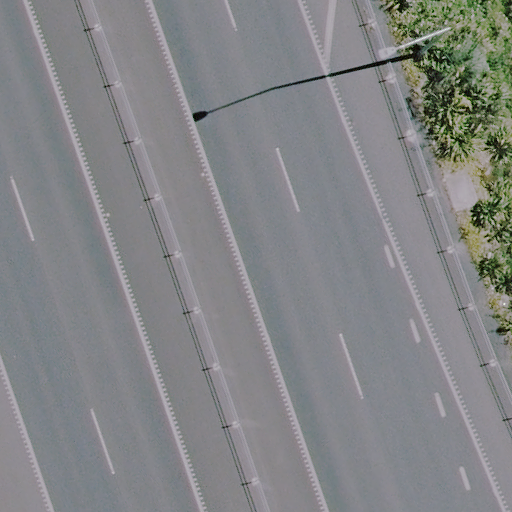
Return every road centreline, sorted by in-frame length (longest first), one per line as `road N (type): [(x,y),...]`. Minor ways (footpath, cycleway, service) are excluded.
road 1 (motorway): [(212,0),(434,511)]
road 2 (motorway): [(195,0),(362,511)]
road 3 (motorway): [(120,511),(0,151)]
